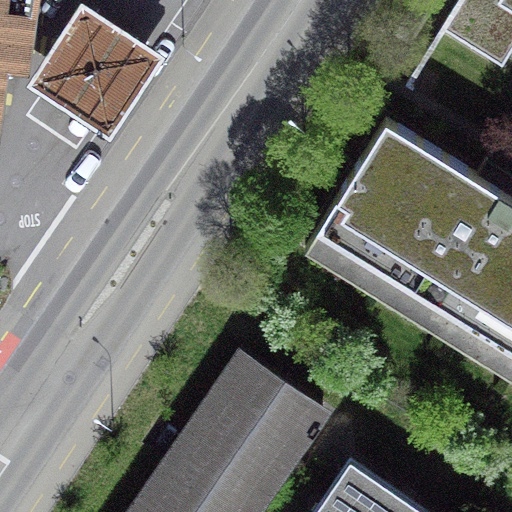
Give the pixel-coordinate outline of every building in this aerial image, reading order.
[(0,0),(0,58),(12,61),(20,0),(0,0)] [(511,43),(511,0),(454,0),(438,28),(498,66),(511,43)] [(110,129),(161,53),(85,2),(34,77),(110,129)] [(511,352),(511,198),(495,188),(382,118),(313,229),(511,352)] [(426,511),(346,457),(307,511),(247,511),(319,408),(238,352),(127,511),(426,511)]
